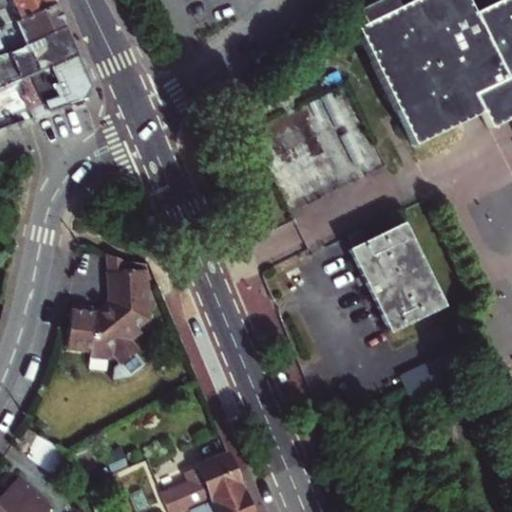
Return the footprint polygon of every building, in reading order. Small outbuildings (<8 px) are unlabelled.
[(0,0),(0,25),(5,23),(54,1),(53,0),(0,0)] [(511,0),(502,0),(475,13),(468,0),(419,0),(400,9),(395,0),(382,0),(359,12),(366,27),(359,30),(416,148),(482,115),(490,131),(511,120),(511,0)] [(61,18),(54,1),(5,23),(0,25),(0,86),(77,54),(71,41),(61,18)] [(77,54),(0,86),(0,126),(85,97),(91,87),(85,73),(77,54)] [(353,252),(351,253),(372,298),(389,334),(445,308),(406,225),(367,244),(360,230),(346,237),(353,252)] [(87,341),(85,347),(104,352),(109,349),(114,358),(107,361),(104,373),(122,373),(139,364),(132,351),(136,349),(130,337),(135,335),(138,326),(151,319),(151,268),(110,268),(111,300),(101,305),(94,303),(95,298),(74,293),(69,315),(65,335),(87,341)] [(449,353),(399,377),(406,391),(413,406),(462,383),(456,368),(449,353)] [(190,478),(162,490),(170,511),(180,511),(191,508),(245,487),(238,468),(232,454),(187,472),(190,478)] [(0,511),(12,511),(34,491),(20,475),(7,488),(0,494),(0,511)] [(192,511),(254,511),(251,503),(245,487),(191,508),(192,511)] [(34,491),(12,511),(45,511),(49,508),(44,502),(34,491)]
